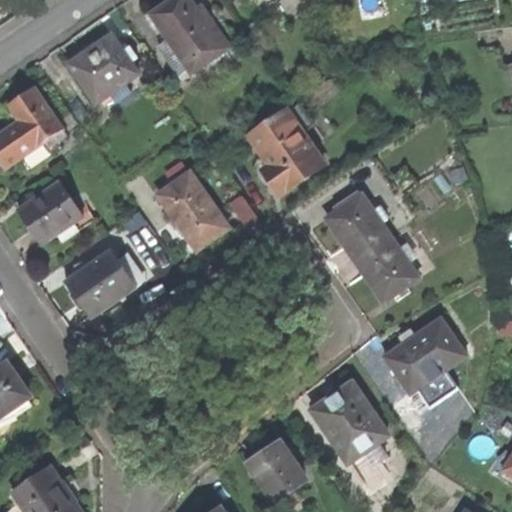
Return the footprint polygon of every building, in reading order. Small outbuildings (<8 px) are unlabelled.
[(182,77),(229,46),(202,6),(198,9),(192,0),(167,0),(165,2),(150,12),(167,39),(160,44),(182,77)] [(123,47),(113,32),(89,49),(69,62),(96,102),(109,93),(115,101),(132,90),(127,81),(139,72),(132,60),(139,55),(131,43),(123,47)] [(66,133),(34,85),(18,95),(9,102),(20,119),(0,132),(0,157),(6,166),(21,156),(28,166),(52,149),(50,145),(66,133)] [(291,184),(323,162),(287,109),(251,134),(270,163),(263,167),(279,193),(291,184)] [(159,194),(197,250),(213,239),(230,227),(193,172),(159,194)] [(61,180),(18,209),(30,226),(41,243),(56,233),(62,241),(94,218),(88,208),(81,212),(61,180)] [(341,238),(355,258),(390,233),(363,194),(327,218),(341,238)] [(384,300),(419,276),(390,233),(355,258),(371,281),(384,300)] [(80,271),(67,280),(79,299),(91,317),(143,282),(131,262),(135,260),(129,252),(118,259),(111,250),(94,262),(91,262),(80,269),(80,271)] [(412,394),(419,388),(431,407),(460,387),(448,369),(468,355),(442,317),(400,347),(386,357),(412,394)] [(511,319),(498,319),(497,333),(511,333),(511,319)] [(8,361),(0,366),(0,424),(32,403),(27,397),(31,394),(19,377),(8,361)] [(313,410),(349,462),(390,434),(354,382),(331,398),(313,410)] [(251,462),(275,499),(307,477),(283,441),(263,454),(251,462)] [(50,465),(12,490),(27,511),(81,511),(75,502),(75,499),(69,490),(64,482),(61,481),(50,465)]
